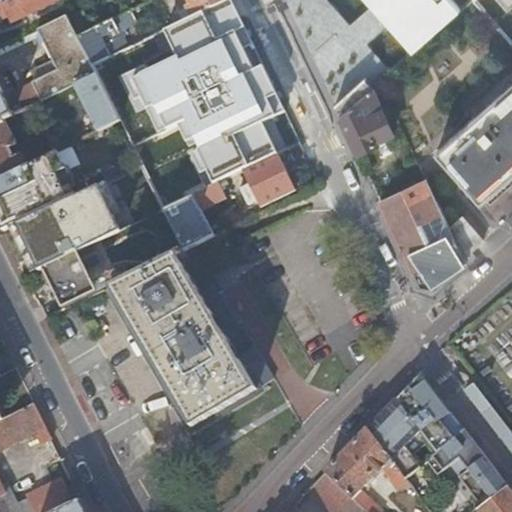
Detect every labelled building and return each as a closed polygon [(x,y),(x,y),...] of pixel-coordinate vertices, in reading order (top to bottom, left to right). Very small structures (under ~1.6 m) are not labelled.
[(60,1),(59,0),(10,0),(0,5),(0,22),(3,29),(60,1)] [(173,0),(175,3),(181,0),(185,0),(189,7),(186,9),(191,20),(231,1),(230,0),(173,0)] [(365,0),(372,8),(389,27),(413,54),(463,10),(453,0),(365,0)] [(511,0),(503,0),(511,10),(511,9),(511,0)] [(178,60),(133,82),(147,112),(155,108),(167,132),(186,123),(200,152),(197,153),(214,187),(229,179),(244,173),(278,156),(262,126),(276,119),(268,103),(277,98),(266,74),(265,74),(263,70),(254,74),(236,34),(245,30),(231,1),(191,20),(164,33),(178,60)] [(136,23),(131,12),(78,38),(92,67),(131,49),(122,30),(136,23)] [(92,67),(78,38),(68,17),(37,32),(57,73),(14,94),(24,114),(75,88),(97,78),(92,67)] [(106,95),(97,78),(75,88),(97,133),(119,122),(106,95)] [(334,107),(340,119),(372,92),(372,91),(364,81),(334,107)] [(511,87),(436,152),(481,204),(489,197),(511,177),(511,87)] [(0,125),(5,123),(12,119),(1,97),(3,96),(0,89),(0,125)] [(340,119),(357,155),(369,149),(376,145),(375,142),(392,135),(372,92),(340,119)] [(5,123),(0,125),(0,179),(26,167),(21,156),(13,160),(9,151),(17,148),(5,123)] [(57,152),(76,143),(70,132),(46,143),(47,146),(34,152),(39,161),(57,152)] [(39,161),(26,167),(0,179),(0,228),(2,234),(16,228),(75,199),(68,185),(62,188),(56,176),(66,171),(57,152),(39,161)] [(278,156),(244,173),(251,188),(241,192),(247,206),(258,202),(261,208),(294,192),(285,172),(278,156)] [(511,177),(489,197),(492,201),(511,184),(511,177)] [(214,187),(164,211),(171,227),(225,201),(220,190),(232,185),(229,179),(214,187)] [(435,290),(465,264),(463,259),(449,230),(426,181),(380,203),(401,247),(420,287),(435,290)] [(120,232),(99,188),(75,199),(16,228),(37,272),(42,270),(77,253),(93,246),(120,232)] [(449,230),(463,259),(481,242),(463,222),(449,230)] [(77,253),(79,258),(95,250),(93,246),(77,253)] [(152,361),(191,427),(257,390),(247,375),(227,340),(200,294),(180,260),(186,257),(184,252),(147,270),(129,278),(110,288),(152,361)] [(62,311),(97,294),(91,282),(87,275),(104,267),(97,254),(81,262),(79,258),(77,253),(42,270),(48,282),(52,291),(62,311)] [(110,288),(129,278),(123,266),(91,282),(97,294),(105,290),(110,288)] [(49,293),(52,291),(48,282),(45,284),(44,288),(46,292),(49,293)] [(213,287),(200,294),(227,340),(239,333),(238,330),(218,296),(213,287)] [(152,361),(110,288),(105,290),(120,317),(170,404),(188,436),(265,393),(252,372),(247,375),(257,390),(191,427),(152,361)] [(430,442),(439,453),(466,431),(444,403),(422,374),(396,401),(421,432),(430,442)] [(369,429),(368,430),(392,461),(406,480),(415,473),(421,468),(412,457),(430,442),(421,432),(396,401),(369,429)] [(52,439),(35,405),(4,420),(0,422),(0,511),(63,511),(78,505),(66,481),(40,494),(19,505),(8,485),(4,488),(0,480),(0,452),(36,434),(41,444),(52,439)] [(406,480),(392,461),(368,430),(327,473),(364,511),(381,511),(363,491),(383,470),(390,481),(398,492),(410,484),(406,480)] [(466,431),(439,453),(426,463),(436,476),(451,463),(462,478),(487,459),(476,445),(466,431)] [(510,489),(487,459),(462,478),(460,479),(483,509),(510,489)] [(363,511),(364,511),(327,473),(307,494),(325,511),(363,511)] [(511,511),(511,490),(510,489),(483,509),(479,511),(511,511)] [(87,511),(83,503),(78,505),(63,511),(87,511)]
